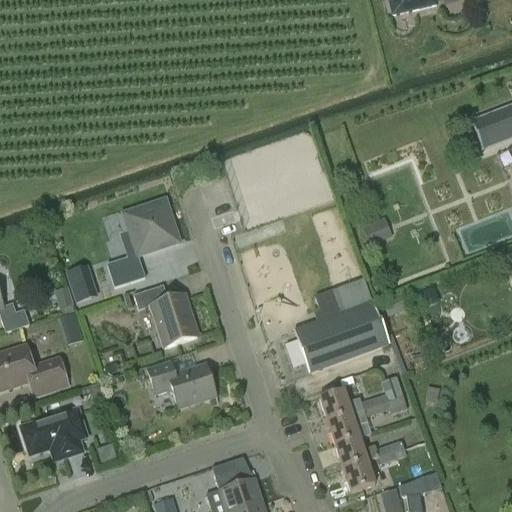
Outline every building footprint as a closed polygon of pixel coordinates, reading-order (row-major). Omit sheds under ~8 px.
[(386,0),(391,19),(437,8),(434,0),(386,0)] [(481,153),(511,141),(511,109),(470,125),(481,153)] [(165,203),(122,217),(128,236),(121,239),(128,261),(106,269),(114,292),(144,282),(137,259),(179,246),(165,203)] [(511,277),(511,255),(500,261),(507,280),(511,277)] [(89,268),(66,275),(70,289),(57,293),(62,311),(100,300),(89,268)] [(310,377),(387,349),(378,324),(376,325),(370,309),(372,309),(363,283),(335,293),(314,301),(318,313),(321,324),(294,334),(310,377)] [(167,304),(162,289),(133,299),(138,315),(152,311),(165,351),(197,341),(183,299),(167,304)] [(408,313),(402,297),(376,306),(382,322),(408,313)] [(2,311),(0,302),(0,322),(5,337),(29,329),(24,314),(15,317),(12,308),(2,311)] [(78,335),(64,340),(67,350),(82,345),(78,335)] [(33,400),(67,389),(58,361),(32,370),(26,351),(0,359),(0,393),(28,384),(33,400)] [(170,366),(147,374),(155,398),(168,394),(173,397),(177,411),(216,399),(206,370),(175,380),(170,366)] [(318,402),(326,426),(402,401),(402,400),(396,380),(380,386),(384,399),(360,407),(359,402),(347,406),(344,396),(343,394),(342,395),(318,402)] [(334,449),(358,442),(370,438),(366,426),(367,426),(365,421),(388,413),(390,419),(406,413),(402,401),(326,426),(334,449)] [(87,440),(78,413),(23,430),(31,458),(51,452),(55,465),(82,456),(79,443),(87,440)] [(334,449),(342,473),(366,465),(378,461),(402,453),(399,446),(376,453),(374,449),(362,453),(358,442),(334,449)] [(114,446),(99,452),(104,464),(119,458),(114,446)] [(380,469),(404,460),(402,453),(378,461),(380,469)] [(217,495),(222,511),(248,511),(262,507),(254,483),(241,487),(237,475),(238,475),(234,465),(223,469),(211,473),(214,483),(218,495),(217,495)] [(374,488),(366,465),(342,473),(349,496),(374,488)] [(439,498),(434,479),(421,482),(426,502),(439,498)] [(396,493),(380,497),(384,511),(391,511),(400,509),(396,493)] [(154,506),(155,511),(179,511),(176,500),(154,506)]
